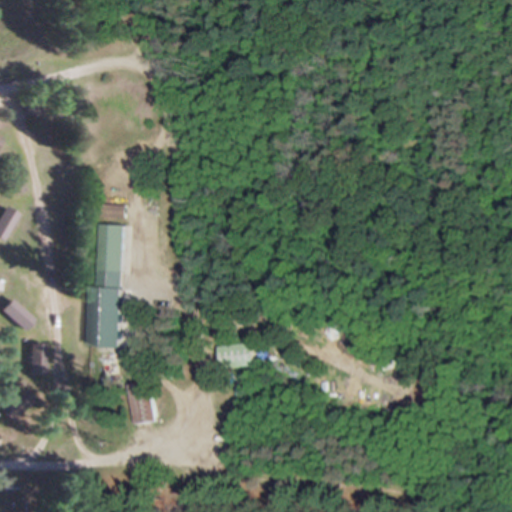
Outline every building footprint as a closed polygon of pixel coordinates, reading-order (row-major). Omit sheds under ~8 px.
[(20,181),(11,175),(3,185),(12,192),(20,181)] [(0,239),(1,239),(14,212),(0,205),(0,239)] [(126,217),(126,206),(106,206),(106,217),(126,217)] [(126,225),(101,224),(99,271),(124,272),(126,225)] [(29,319),(7,297),(0,304),(0,312),(18,330),(29,319)] [(112,325),(97,326),(102,384),(118,383),(112,325)] [(25,375),(41,375),(41,343),(25,343),(25,375)] [(219,345),(220,369),(255,367),(254,344),(219,345)] [(386,361),(385,375),(402,377),(403,363),(386,361)] [(131,422),(153,422),(153,384),(131,384),(131,422)] [(0,412),(8,421),(29,400),(18,389),(0,406),(0,412)]
